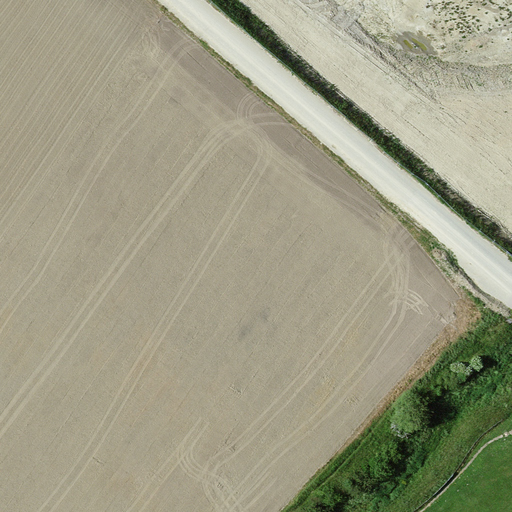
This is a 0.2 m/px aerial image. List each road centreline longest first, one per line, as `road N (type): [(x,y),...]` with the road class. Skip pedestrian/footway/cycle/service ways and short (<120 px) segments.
road 1 (track): [(511,290),(191,0)]
road 2 (track): [(497,278),(254,511)]
